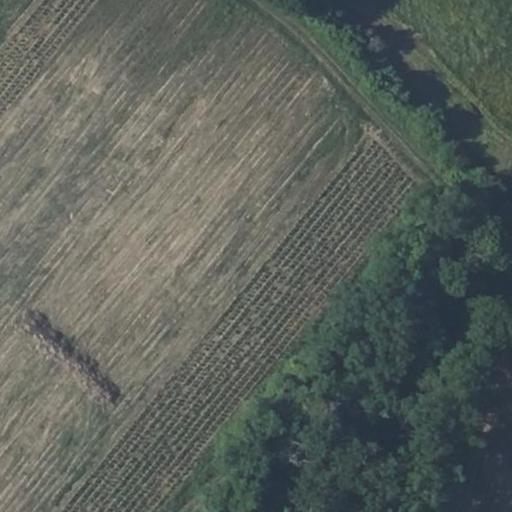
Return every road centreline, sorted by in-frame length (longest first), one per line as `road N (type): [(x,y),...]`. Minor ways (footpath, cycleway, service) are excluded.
road 1 (track): [(183,511),(442,290),(499,277)]
road 2 (track): [(249,0),(461,207),(499,277)]
